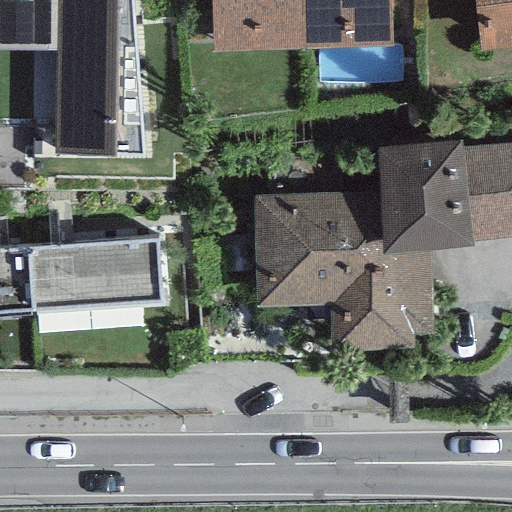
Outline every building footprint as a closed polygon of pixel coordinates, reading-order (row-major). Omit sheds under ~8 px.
[(142,139),(133,0),(55,0),(52,140),(142,139)] [(210,0),(212,38),(301,34),(299,0),(210,0)] [(390,0),(299,0),(301,34),(392,31),(390,0)] [(511,0),(475,0),(479,42),(511,37),(511,0)] [(511,223),(511,135),(462,139),(462,128),(377,135),(380,181),(252,188),(256,293),(330,289),(331,338),(404,336),(405,324),(432,321),(431,229),(461,226),(462,230),(511,223)] [(157,230),(28,238),(32,299),(161,291),(157,230)] [(0,301),(32,299),(28,238),(0,239),(0,301)]
